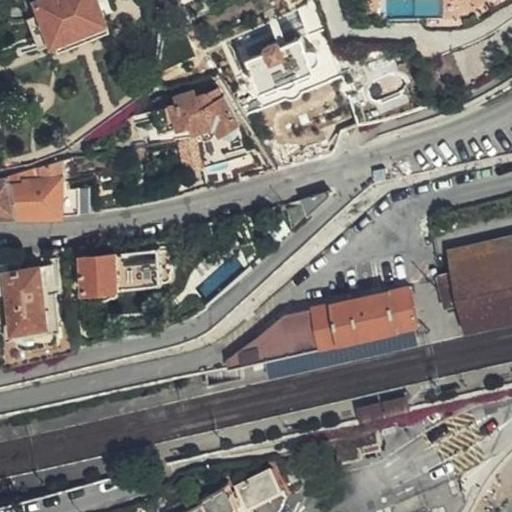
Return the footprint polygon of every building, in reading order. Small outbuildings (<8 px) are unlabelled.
[(42,47),(57,41),(108,20),(99,0),(40,0),(44,12),(29,17),(42,47)] [(325,25),(319,1),(299,11),(309,32),(325,25)] [(309,32),(299,11),(243,37),(252,56),(269,49),(267,44),(281,38),(283,43),(301,36),(309,32)] [(63,53),(114,32),(108,20),(57,41),(63,53)] [(182,23),(160,33),(155,50),(154,70),(195,52),(182,23)] [(252,56),(249,58),(262,90),(265,89),(266,91),(271,94),(282,89),(284,84),(283,81),(294,76),(295,79),(300,81),(313,76),(313,72),(312,69),(314,68),(314,66),(318,61),(319,58),(318,54),(314,50),(311,49),(307,50),(301,36),(283,43),(281,38),(267,44),(269,49),(252,56)] [(284,84),(282,89),(284,88),(289,88),(293,86),(300,81),(295,79),(294,76),(283,81),(284,84)] [(237,127),(241,124),(218,89),(193,97),(191,91),(175,97),(175,102),(149,110),(155,134),(173,129),(173,126),(188,122),(190,128),(214,122),(217,131),(225,130),(229,137),(233,137),(237,136),(238,130),(237,127)] [(335,152),(342,138),(314,125),(308,138),(335,152)] [(187,163),(203,160),(196,130),(181,132),(187,163)] [(215,187),(239,181),(232,153),(208,159),(215,187)] [(62,217),(84,213),(76,194),(62,193),(62,163),(25,171),(14,177),(20,216),(20,217),(62,217)] [(0,216),(20,216),(14,177),(0,178),(0,216)] [(331,190),(305,198),(314,214),(334,195),(334,192),(331,190)] [(450,274),(436,277),(444,309),(456,307),(461,329),(511,316),(511,234),(445,251),(450,274)] [(79,295),(146,286),(143,262),(123,265),(120,251),(74,258),(79,295)] [(11,261),(0,262),(0,330),(12,329),(13,340),(27,350),(61,346),(58,322),(63,321),(60,291),(64,290),(60,264),(21,270),(20,265),(12,265),(11,261)] [(237,350),(241,368),(263,362),(415,326),(417,326),(414,312),(409,287),(335,304),(282,316),(237,350)] [(0,330),(0,339),(4,368),(14,366),(72,352),(68,321),(63,321),(58,322),(61,346),(27,350),(13,340),(12,329),(0,330)] [(415,326),(263,362),(266,378),(418,342),(415,326)] [(241,368),(237,350),(226,360),(228,370),(236,369),(241,368)] [(360,407),(360,412),(410,401),(409,397),(360,407)] [(362,420),(412,409),(410,401),(360,412),(362,420)] [(237,487),(246,505),(250,510),(282,494),(271,472),(237,487)] [(251,511),(252,511),(250,510),(246,505),(239,508),(227,488),(201,503),(197,496),(174,509),(175,511),(251,511)] [(282,494),(250,510),(252,511),(251,511),(280,511),(284,504),(284,499),(282,494)] [(132,511),(128,503),(120,505),(109,511),(132,511)]
